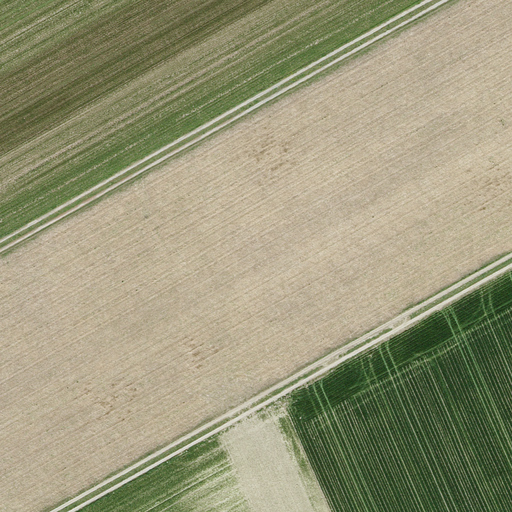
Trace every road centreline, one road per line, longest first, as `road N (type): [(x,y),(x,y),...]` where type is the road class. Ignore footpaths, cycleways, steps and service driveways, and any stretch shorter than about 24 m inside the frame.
road 1 (track): [(61,511),(511,259)]
road 2 (track): [(0,247),(436,0)]
